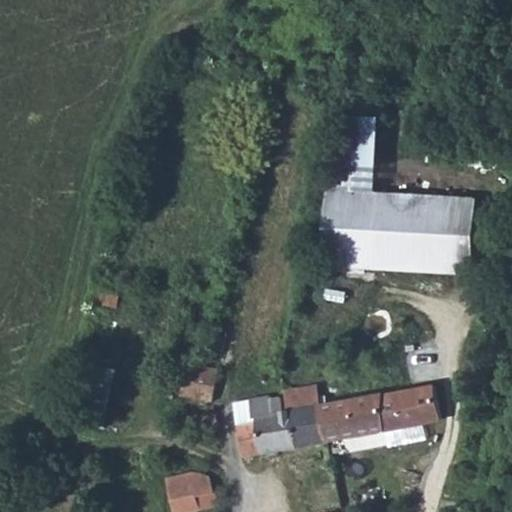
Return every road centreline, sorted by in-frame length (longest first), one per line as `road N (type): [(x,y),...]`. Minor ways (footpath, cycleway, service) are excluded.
road 1 (unclassified): [(233,511),(236,470),(200,452),(126,443),(0,479)]
road 2 (track): [(435,511),(476,381),(463,302)]
